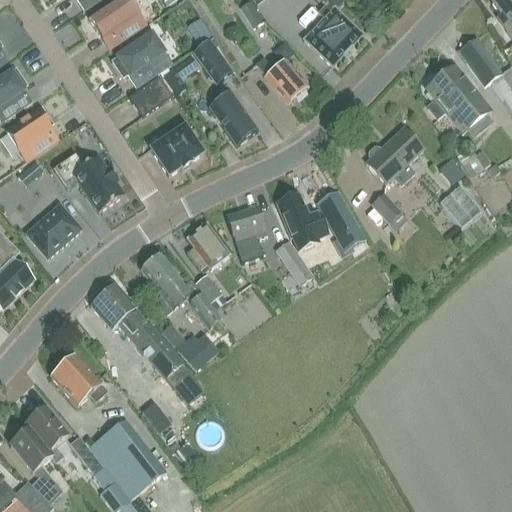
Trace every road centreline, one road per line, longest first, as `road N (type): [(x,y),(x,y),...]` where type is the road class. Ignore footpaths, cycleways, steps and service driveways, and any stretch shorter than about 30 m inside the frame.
road 1 (tertiary): [(163,220),(327,135),(456,0)]
road 2 (residential): [(163,220),(18,0)]
road 3 (tertiary): [(0,376),(99,268),(163,220)]
